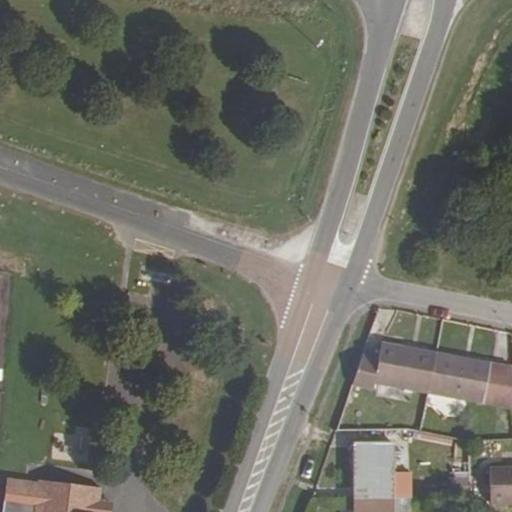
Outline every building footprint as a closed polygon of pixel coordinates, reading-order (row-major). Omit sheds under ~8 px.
[(358,363),(347,392),(368,396),(370,389),(511,416),(511,404),(510,375),(377,350),(374,366),(358,363)] [(359,506),(386,504),(382,452),(349,452),(349,499),(359,500),(359,506)] [(468,486),(468,461),(448,462),(449,486),(468,486)] [(490,504),(511,504),(511,469),(489,469),(490,504)] [(95,511),(97,501),(98,488),(35,481),(35,484),(3,480),(0,511),(95,511)] [(95,511),(108,511),(109,503),(97,501),(95,511)]
